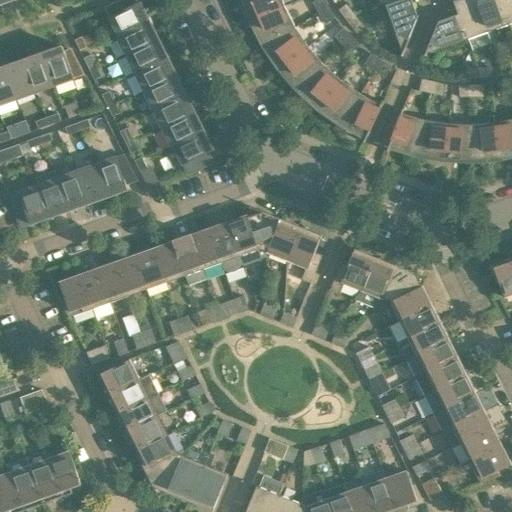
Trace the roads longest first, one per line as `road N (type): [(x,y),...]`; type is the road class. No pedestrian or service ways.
road 1 (residential): [(4,263),(280,172)]
road 2 (residential): [(123,511),(4,263)]
road 3 (residential): [(511,387),(471,331),(436,232)]
road 4 (residential): [(280,172),(416,231),(436,232)]
road 5 (residential): [(266,150),(190,0)]
road 6 (residential): [(425,209),(300,161)]
